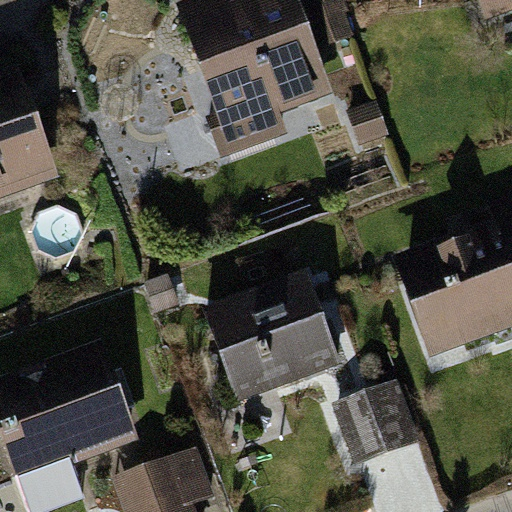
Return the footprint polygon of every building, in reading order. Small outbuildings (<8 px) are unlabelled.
[(190,0),(172,7),(213,115),(203,119),(219,162),(285,137),(277,118),(331,97),(304,27),(294,0),(190,0)] [(312,24),(322,51),(351,40),(337,5),(349,0),(294,0),(304,27),(312,24)] [(511,0),(478,0),(487,24),(511,14),(511,0)] [(0,203),(56,183),(13,64),(0,68),(0,203)] [(375,107),(346,118),(357,148),(387,138),(375,107)] [(497,223),(511,261),(511,195),(490,204),(497,223)] [(223,200),(194,199),(193,227),(222,228),(223,200)] [(390,264),(430,367),(511,336),(511,261),(497,223),(390,264)] [(303,274),(198,309),(233,411),(337,376),(303,274)] [(169,279),(146,288),(157,316),(179,308),(169,279)] [(99,344),(0,378),(0,458),(6,477),(71,454),(78,475),(146,451),(134,414),(124,418),(99,344)] [(398,386),(329,409),(352,478),(421,454),(398,386)] [(111,486),(121,511),(212,511),(190,455),(111,486)]
